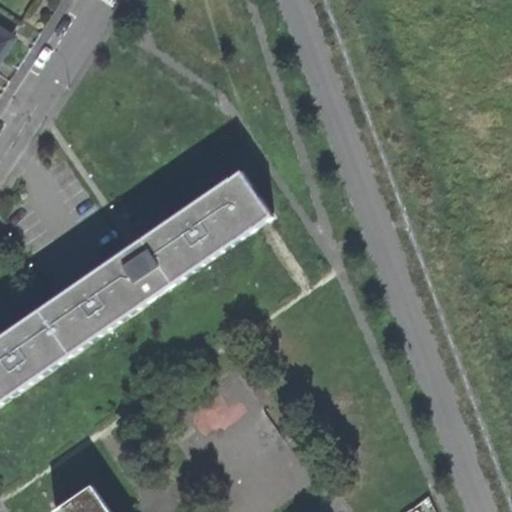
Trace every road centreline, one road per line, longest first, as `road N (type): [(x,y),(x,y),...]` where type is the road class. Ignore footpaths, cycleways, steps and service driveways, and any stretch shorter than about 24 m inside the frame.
road 1 (residential): [(478,511),(293,0)]
road 2 (residential): [(106,0),(0,165)]
